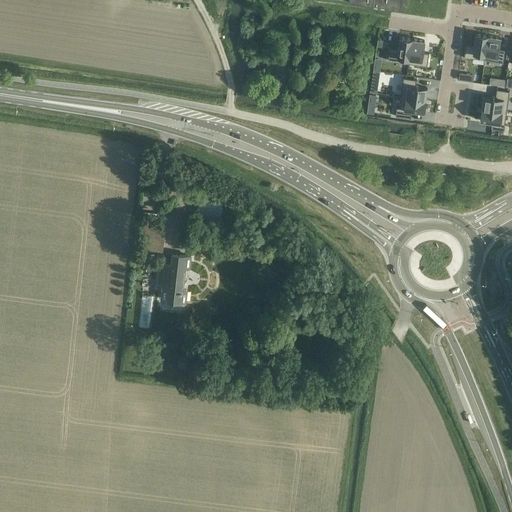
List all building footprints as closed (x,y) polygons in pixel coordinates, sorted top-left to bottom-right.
[(399,10),(404,11),(404,6),(405,0),(348,0),(348,3),(381,7),(399,10)] [(467,45),(465,58),(483,60),(486,35),(475,34),(473,46),(467,45)] [(486,35),(483,60),(503,63),(505,50),(499,49),(500,37),(486,35)] [(389,48),(387,61),(395,62),(396,57),(409,59),(411,39),(398,37),(397,49),(389,48)] [(411,39),(409,59),(420,61),(419,65),(426,66),(428,53),(422,53),(424,41),(411,39)] [(403,78),(400,97),(426,101),(428,88),(415,86),(416,80),(403,78)] [(371,84),(369,91),(376,92),(378,85),(371,84)] [(483,95),(481,107),(507,111),(509,92),(496,90),(495,97),(483,95)] [(396,107),(395,116),(397,117),(410,119),(412,111),(424,112),(426,101),(400,97),(399,107),(396,107)] [(481,107),(480,120),(492,122),(491,128),(504,130),(507,111),(481,107)] [(146,219),(143,244),(143,249),(161,251),(163,252),(163,248),(164,241),(166,222),(158,221),(146,219)] [(189,267),(190,255),(172,253),(171,263),(159,262),(156,287),(162,288),(161,298),(170,300),(171,302),(174,302),(175,301),(175,300),(185,301),(186,289),(183,289),(184,281),(186,279),(186,276),(184,274),(185,267),(189,267)]
